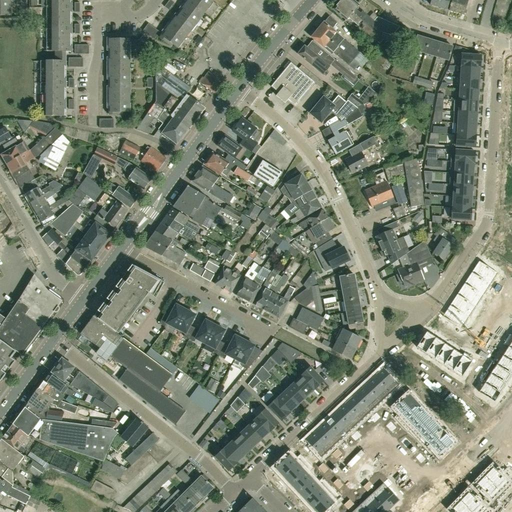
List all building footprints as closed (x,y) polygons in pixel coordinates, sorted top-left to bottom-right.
[(0,0),(0,15),(11,16),(11,9),(9,9),(9,0),(0,0)] [(41,116),(57,116),(64,116),(64,61),(62,61),(62,51),(70,51),(69,0),(46,0),(47,51),(56,51),(57,61),(41,61),(41,116)] [(199,18),(200,19),(208,8),(207,7),(212,0),(211,0),(188,0),(184,6),(185,7),(176,20),(174,18),(167,29),(168,30),(161,39),(171,46),(172,43),(177,47),(181,41),(183,42),(191,31),(189,30),(199,18)] [(174,3),(170,0),(169,0),(164,7),(168,10),(174,3)] [(358,5),(352,0),(340,0),(339,1),(361,20),(363,21),(377,34),(379,32),(392,36),(399,27),(377,17),(374,21),(362,11),(360,13),(355,9),(358,5)] [(449,0),(431,0),(430,5),(447,10),(449,0)] [(452,0),(449,10),(464,14),(468,0),(452,0)] [(361,20),(339,1),(333,9),(346,20),(348,17),(357,25),(361,20)] [(320,27),(318,30),(353,59),(359,52),(335,32),(336,31),(335,30),(336,28),(334,27),(337,23),(329,16),(323,23),(322,23),(319,26),(320,27)] [(377,34),(363,21),(359,26),(376,41),(380,44),(382,40),(378,37),(379,36),(380,37),(380,38),(390,41),(392,36),(379,32),(377,34)] [(159,32),(149,24),(148,23),(143,31),(145,32),(154,39),(159,32)] [(359,64),(353,59),(318,30),(315,33),(314,32),(311,35),(312,36),(311,37),(332,55),(334,52),(354,70),(359,64)] [(142,36),(139,40),(147,45),(150,41),(142,36)] [(413,50),(425,53),(429,40),(417,36),(413,50)] [(130,44),(130,39),(110,39),(109,46),(111,46),(111,62),(109,62),(109,75),(111,75),(111,91),(109,91),(109,104),(111,104),(111,115),(123,115),(123,112),(128,112),(128,102),(130,102),(130,90),(128,90),(128,73),(130,73),(130,61),(128,61),(128,44),(130,44)] [(425,53),(437,57),(440,43),(429,40),(425,53)] [(301,49),(300,48),(297,52),(298,53),(297,54),(322,75),(329,66),(327,64),(331,60),(322,53),(324,51),(312,41),(306,48),(304,46),(301,49)] [(148,53),(158,60),(165,51),(155,43),(148,53)] [(437,57),(448,60),(452,47),(440,43),(437,57)] [(75,54),(83,54),(89,54),(89,45),(75,45),(75,54)] [(369,46),(366,54),(377,58),(380,50),(369,46)] [(461,66),(480,68),(481,56),(462,55),(461,66)] [(83,67),(83,58),(69,58),(69,67),(83,67)] [(353,87),(358,80),(333,59),(329,64),(342,75),(340,77),(353,87)] [(170,60),(165,67),(178,77),(183,70),(170,60)] [(295,106),(314,82),(315,82),(291,62),(271,86),(279,92),(276,96),(285,103),(287,100),(295,106)] [(168,138),(176,144),(181,138),(182,138),(203,108),(190,98),(189,100),(184,97),(190,89),(156,63),(156,101),(154,104),(148,113),(160,122),(163,123),(158,130),(162,133),(164,135),(163,136),(167,139),(168,138)] [(461,67),(461,78),(479,79),(479,68),(480,68),(461,66),(461,67)] [(213,93),(221,82),(208,72),(200,83),(213,93)] [(416,84),(428,88),(430,81),(418,77),(416,84)] [(478,90),(479,79),(461,78),(460,89),(478,90)] [(356,107),(373,101),(377,94),(367,86),(358,98),(351,93),(346,99),(356,107)] [(477,102),(478,90),(460,89),(459,100),(454,100),(477,102)] [(334,107),(323,97),(310,114),(321,123),(334,107)] [(454,100),(454,112),(477,113),(477,102),(454,100)] [(338,121),(348,114),(355,109),(346,102),(333,117),(338,121)] [(344,118),(336,123),(330,126),(328,128),(334,138),(328,141),(335,154),(353,144),(346,131),(340,135),(337,130),(347,124),(348,124),(362,117),(361,115),(363,115),(362,111),(359,112),(357,108),(355,109),(344,118)] [(476,124),(477,113),(454,112),(453,123),(476,124)] [(99,119),(100,128),(99,129),(114,129),(114,119),(99,119)] [(241,144),(251,151),(255,155),(261,146),(257,143),(249,138),(256,129),(242,119),(233,132),(244,140),(241,144)] [(23,125),(26,130),(28,126),(32,121),(23,121),(25,124),(23,125)] [(37,130),(47,135),(55,128),(58,126),(42,123),(37,130)] [(475,135),(476,124),(453,123),(455,123),(455,134),(454,134),(475,136),(476,135),(475,135)] [(4,127),(0,129),(0,144),(1,144),(5,149),(17,142),(13,136),(11,137),(4,127)] [(29,151),(7,164),(16,180),(31,171),(26,163),(40,156),(41,157),(38,162),(56,171),(70,143),(62,135),(55,128),(47,135),(45,138),(44,137),(31,150),(29,151)] [(475,136),(454,134),(453,146),(475,148),(475,136)] [(225,135),(217,146),(234,158),(242,148),(225,135)] [(373,136),(359,144),(363,151),(377,143),(373,136)] [(136,156),(140,148),(126,140),(119,153),(133,161),(136,156)] [(29,151),(31,150),(26,141),(2,155),(2,156),(1,157),(4,162),(5,161),(7,164),(29,151)] [(511,143),(504,143),(503,153),(511,154),(511,143)] [(144,189),(151,179),(128,163),(97,147),(93,156),(114,166),(116,164),(131,174),(128,179),(144,189)] [(141,162),(156,172),(166,159),(151,148),(150,149),(148,147),(145,150),(148,152),(141,162)] [(450,162),(474,163),(475,152),(451,150),(450,162)] [(225,160),(213,152),(204,165),(220,175),(221,173),(227,177),(229,173),(245,183),(247,182),(249,181),(254,184),(257,186),(260,182),(252,176),(235,166),(229,163),(225,160)] [(352,173),(367,165),(361,152),(355,155),(355,157),(346,162),(352,173)] [(511,154),(503,153),(502,164),(511,164),(511,154)] [(228,155),(225,160),(229,163),(235,166),(238,161),(234,159),(228,155)] [(333,169),(348,161),(344,155),(330,163),(333,169)] [(420,173),(416,160),(416,159),(384,168),(389,183),(406,178),(410,207),(423,204),(420,173)] [(282,172),(262,160),(254,175),(273,187),(282,172)] [(474,163),(450,162),(450,173),(473,175),(473,164),(474,164),(474,163)] [(511,164),(502,164),(502,174),(511,174),(511,164)] [(203,166),(197,174),(214,184),(219,177),(203,166)] [(449,185),(472,186),(473,175),(450,173),(449,185)] [(233,196),(214,184),(197,174),(191,182),(229,204),(233,196)] [(283,196),(290,192),(307,182),(301,174),(285,184),(280,190),(283,196)] [(511,174),(502,174),(501,184),(511,184),(511,174)] [(68,201),(72,204),(83,212),(84,211),(78,207),(86,195),(102,207),(96,215),(115,229),(128,211),(104,193),(106,190),(87,176),(72,196),(68,201)] [(52,190),(54,189),(55,189),(61,185),(53,181),(48,183),(50,186),(40,192),(37,187),(25,195),(29,203),(52,190)] [(372,208),(393,199),(386,181),(365,190),(372,208)] [(295,200),(312,191),(307,182),(290,192),(292,196),(288,199),(291,204),(295,200)] [(119,187),(118,188),(111,184),(106,191),(130,208),(136,199),(119,187)] [(511,184),(501,184),(500,194),(511,194),(511,184)] [(52,190),(55,194),(57,193),(56,192),(63,189),(61,185),(55,189),(54,189),(52,190)] [(451,196),(471,197),(472,186),(449,185),(454,185),(453,196),(451,196)] [(188,187),(173,207),(193,219),(192,220),(202,226),(207,217),(214,221),(220,211),(238,221),(242,215),(227,206),(226,205),(224,209),(222,207),(221,208),(209,201),(210,199),(188,187)] [(267,188),(263,201),(271,204),(276,190),(267,188)] [(36,213),(48,206),(45,200),(55,194),(52,190),(29,203),(36,213)] [(294,213),(299,209),(317,199),(312,191),(295,200),(291,204),(284,210),(290,217),(294,213)] [(51,211),(61,205),(68,201),(72,196),(70,194),(58,200),(48,206),(36,213),(45,229),(51,223),(57,218),(56,217),(54,215),(51,211)] [(511,194),(500,194),(500,205),(511,205),(511,194)] [(450,207),(471,209),(471,208),(471,197),(451,196),(450,207)] [(293,224),(304,217),(321,207),(317,199),(299,209),(294,213),(296,217),(290,221),(293,224)] [(83,212),(72,204),(56,217),(57,218),(51,223),(54,228),(65,236),(72,228),(83,212)] [(255,221),(262,209),(253,204),(246,216),(255,221)] [(470,221),(471,209),(450,207),(449,219),(470,221)] [(172,209),(166,216),(183,225),(193,231),(196,227),(187,221),(189,218),(172,209)] [(311,228),(328,218),(323,210),(299,224),(303,229),(309,225),(311,228)] [(257,218),(261,221),(268,214),(263,211),(261,214),(257,218)] [(268,214),(261,221),(265,224),(267,226),(274,219),(268,214)] [(420,214),(416,221),(421,224),(425,217),(420,214)] [(2,216),(0,216),(0,231),(8,226),(2,216)] [(183,225),(166,216),(161,224),(178,233),(179,231),(193,239),(195,234),(183,227),(183,225)] [(328,218),(311,228),(317,238),(334,228),(328,218)] [(243,229),(251,231),(253,222),(245,220),(243,229)] [(380,247),(397,239),(392,230),(398,227),(396,221),(385,226),(387,231),(376,236),(380,247)] [(94,223),(84,237),(85,237),(76,250),(91,261),(110,235),(95,223),(94,223)] [(155,231),(173,240),(178,233),(161,224),(155,231)] [(267,226),(261,235),(267,240),(274,231),(267,226)] [(280,237),(285,233),(280,226),(274,230),(280,237)] [(511,233),(504,228),(493,244),(502,250),(511,235),(511,233)] [(58,245),(61,242),(63,240),(52,229),(47,234),(54,241),(58,245)] [(441,229),(433,234),(436,236),(433,241),(439,245),(435,250),(434,252),(445,259),(453,246),(444,240),(447,234),(448,233),(441,229)] [(150,239),(183,257),(186,253),(170,244),(173,240),(155,231),(150,239)] [(287,231),(281,236),(287,244),(293,239),(287,231)] [(280,244),(283,240),(274,233),(269,238),(279,246),(280,244)] [(49,246),(54,241),(47,234),(43,238),(49,246)] [(329,235),(315,244),(318,248),(332,239),(331,239),(329,235)] [(511,235),(502,250),(511,256),(511,255),(511,235)] [(403,237),(397,239),(380,247),(382,250),(379,251),(381,256),(384,255),(384,256),(387,255),(391,264),(406,254),(409,251),(403,237)] [(150,239),(144,246),(144,247),(161,256),(162,256),(179,266),(184,258),(183,257),(150,239)] [(332,239),(318,248),(323,257),(323,258),(326,257),(331,269),(349,260),(343,247),(338,250),(332,240),(332,239)] [(287,250),(289,248),(290,246),(283,240),(280,244),(287,250)] [(306,257),(309,252),(294,241),(290,245),(306,257)] [(410,265),(398,270),(400,274),(397,275),(400,284),(403,283),(405,287),(423,280),(417,263),(431,257),(424,241),(409,251),(406,254),(410,265)] [(58,245),(63,251),(71,258),(85,269),(91,261),(76,250),(73,255),(61,242),(58,245)] [(241,246),(238,244),(237,244),(226,260),(230,263),(241,246)] [(219,249),(212,245),(209,251),(216,255),(219,249)] [(81,275),(85,269),(71,258),(63,251),(58,257),(76,275),(77,276),(78,276),(79,276),(80,276),(81,275)] [(241,265),(247,269),(249,266),(250,265),(254,260),(253,260),(257,254),(254,252),(250,257),(248,256),(241,265)] [(243,278),(234,295),(243,299),(252,282),(256,277),(263,267),(258,263),(254,260),(250,265),(251,266),(247,273),(244,278),(243,278)] [(208,261),(205,268),(215,274),(219,267),(208,261)] [(479,261),(471,272),(491,285),(498,273),(479,261)] [(201,277),(210,282),(212,278),(214,275),(208,272),(193,263),(189,271),(202,277),(201,277)] [(95,315),(94,316),(116,332),(146,292),(149,293),(155,299),(162,286),(164,282),(141,270),(133,266),(132,265),(125,275),(115,287),(117,288),(114,293),(113,292),(113,291),(106,299),(108,300),(105,305),(104,304),(104,303),(97,311),(99,312),(96,317),(95,316),(95,315)] [(214,284),(223,289),(232,271),(223,266),(214,284)] [(243,299),(251,304),(255,296),(260,287),(265,278),(266,279),(271,272),(263,267),(256,277),(252,282),(243,299)] [(223,289),(231,293),(240,275),(232,271),(223,289)] [(272,272),(267,280),(273,283),(277,275),(272,272)] [(471,272),(464,283),(483,296),(491,285),(471,272)] [(311,287),(317,284),(312,273),(303,285),(306,289),(311,287)] [(342,290),(356,288),(353,274),(339,277),(342,290)] [(34,275),(19,300),(19,301),(18,300),(6,319),(0,314),(0,340),(16,352),(22,356),(30,345),(62,302),(48,292),(34,275)] [(271,314),(280,297),(275,295),(277,291),(278,292),(282,285),(284,286),(289,277),(284,275),(275,287),(271,292),(271,293),(262,309),(271,314)] [(253,305),(262,309),(271,293),(271,292),(275,287),(266,282),(265,282),(262,288),(253,305)] [(464,283),(457,294),(476,307),(483,296),(464,283)] [(312,296),(319,294),(318,285),(311,287),(312,296)] [(290,286),(283,299),(280,297),(271,314),(279,318),(288,301),(291,296),(295,288),(290,286)] [(306,289),(294,298),(299,304),(312,296),(311,287),(306,289)] [(356,288),(342,290),(344,304),(358,301),(356,288)] [(315,309),(322,308),(320,296),(319,294),(312,296),(315,309)] [(457,294),(449,305),(469,318),(476,307),(457,294)] [(358,301),(344,304),(347,317),(361,314),(358,301)] [(176,328),(185,310),(175,305),(170,315),(165,313),(159,324),(164,327),(166,323),(176,328)] [(449,305),(442,317),(461,329),(469,318),(449,305)] [(302,308),(296,320),(310,327),(317,330),(323,318),(302,308)] [(189,339),(194,328),(189,326),(195,315),(185,310),(176,328),(185,334),(184,337),(189,339)] [(361,314),(347,317),(348,325),(347,325),(348,331),(355,329),(356,331),(364,329),(363,322),(362,322),(361,314)] [(94,316),(80,334),(82,335),(89,341),(99,348),(96,353),(106,361),(110,356),(110,357),(127,369),(119,380),(175,425),(185,411),(160,392),(172,376),(164,369),(162,367),(161,367),(145,355),(140,351),(124,339),(115,333),(116,332),(94,316)] [(306,328),(310,327),(296,320),(293,319),(289,328),(303,334),(306,328)] [(205,344),(215,325),(205,320),(199,331),(194,328),(189,339),(194,342),(196,339),(205,344)] [(218,355),(224,344),(219,341),(225,330),(215,325),(205,344),(215,349),(213,352),(218,355)] [(335,340),(337,340),(356,350),(361,339),(342,330),(340,329),(335,340)] [(313,337),(319,340),(323,334),(316,330),(313,337)] [(426,331),(416,348),(425,354),(436,337),(426,331)] [(510,335),(503,344),(507,347),(511,350),(511,335),(511,336),(510,335)] [(235,359),(244,341),(234,336),(229,346),(224,344),(218,355),(223,357),(225,354),(235,359)] [(436,337),(425,354),(434,360),(445,343),(436,337)] [(0,382),(6,374),(4,372),(7,368),(9,369),(15,361),(11,358),(13,355),(14,354),(15,354),(16,352),(0,340),(0,382)] [(356,350),(337,340),(332,351),(351,360),(356,350)] [(244,341),(235,359),(244,364),(243,368),(247,370),(255,360),(249,357),(254,346),(244,341)] [(445,343),(434,360),(443,366),(454,349),(445,343)] [(277,349),(285,358),(294,349),(283,344),(277,349)] [(511,350),(507,347),(502,356),(511,362),(511,350)] [(454,349),(443,366),(452,371),(462,355),(454,349)] [(285,358),(278,350),(271,357),(279,365),(285,358)] [(462,355),(452,371),(461,378),(473,360),(464,353),(462,355)] [(511,362),(502,356),(496,364),(511,374),(511,362)] [(74,368),(62,359),(51,373),(64,382),(74,368)] [(492,362),(486,371),(488,373),(506,385),(511,375),(511,374),(496,364),(492,362)] [(300,374),(315,389),(323,381),(310,367),(302,375),(300,374)] [(383,368),(373,377),(389,394),(399,385),(383,368)] [(70,384),(94,398),(103,403),(108,396),(79,372),(70,384)] [(488,373),(482,382),(484,383),(500,394),(506,385),(488,373)] [(67,389),(68,388),(49,374),(44,382),(56,390),(64,393),(72,397),(75,392),(70,389),(69,390),(67,389)] [(290,380),(306,397),(314,389),(315,389),(300,374),(292,381),(290,380)] [(255,376),(248,385),(252,389),(260,381),(255,376)] [(373,377),(364,386),(379,403),(389,394),(373,377)] [(219,383),(210,379),(205,389),(214,393),(219,383)] [(306,397),(290,380),(282,388),(298,404),(306,397)] [(44,382),(38,389),(51,398),(65,403),(61,401),(65,396),(63,395),(64,393),(56,390),(44,382)] [(484,383),(478,392),(494,403),(500,394),(484,383)] [(198,385),(189,398),(209,413),(219,401),(198,385)] [(364,386),(354,395),(370,412),(379,403),(364,386)] [(241,401),(248,392),(245,388),(238,397),(241,401)] [(298,404),(282,388),(274,395),(273,395),(290,413),(290,412),(298,404)] [(78,407),(65,403),(51,398),(38,389),(29,403),(25,408),(40,420),(63,422),(64,413),(48,410),(48,407),(51,404),(56,406),(56,407),(75,414),(78,407)] [(409,394),(395,408),(402,416),(417,403),(409,394)] [(290,413),(273,395),(265,403),(281,421),(290,413)] [(354,395),(344,404),(360,421),(370,412),(354,395)] [(113,411),(119,404),(108,396),(103,403),(113,411)] [(237,413),(244,405),(237,397),(230,406),(237,413)] [(103,403),(94,398),(92,405),(112,413),(113,411),(103,403)] [(402,416),(399,418),(407,427),(408,426),(424,411),(417,403),(402,416)] [(344,404),(335,413),(350,430),(360,421),(344,404)] [(24,410),(13,425),(28,436),(103,462),(109,447),(114,437),(118,433),(112,428),(91,426),(63,422),(40,420),(25,408),(24,410)] [(257,418),(270,432),(278,423),(265,410),(257,418)] [(120,416),(123,421),(131,416),(128,411),(120,416)] [(424,411),(408,426),(415,433),(431,418),(424,411)] [(335,413),(325,422),(341,439),(350,430),(335,413)] [(269,432),(270,432),(257,418),(256,418),(257,418),(249,426),(247,424),(261,439),(269,431),(269,432)] [(431,418),(415,433),(423,441),(439,426),(431,418)] [(92,419),(91,426),(112,428),(117,423),(92,419)] [(122,437),(118,433),(114,437),(109,447),(116,453),(126,441),(131,446),(132,446),(147,428),(147,429),(147,428),(146,427),(142,423),(141,422),(138,420),(137,419),(136,420),(122,437)] [(325,422),(315,431),(331,448),(341,439),(325,422)] [(247,424),(239,432),(253,447),(261,439),(247,424)] [(22,444),(28,436),(13,425),(7,432),(22,444)] [(439,426),(423,441),(430,450),(432,448),(446,434),(439,426)] [(315,431),(305,441),(321,458),(331,448),(315,431)] [(22,444),(7,432),(1,440),(20,453),(22,454),(26,450),(21,446),(22,444)] [(245,455),(253,447),(239,432),(238,432),(240,434),(232,441),(245,455)] [(143,455),(147,451),(154,444),(159,439),(153,433),(125,459),(132,465),(135,462),(139,458),(143,455)] [(446,434),(432,448),(439,456),(454,443),(446,434)] [(4,479),(13,486),(12,471),(18,464),(38,478),(44,470),(22,454),(20,453),(1,440),(0,440),(0,476),(1,477),(4,479)] [(204,449),(209,443),(205,440),(200,446),(204,449)] [(245,455),(232,441),(224,449),(223,449),(236,463),(237,463),(237,462),(245,455)] [(147,451),(150,455),(158,448),(154,444),(147,451)] [(162,452),(158,448),(150,455),(154,459),(162,452)] [(228,471),(236,463),(223,449),(215,457),(228,471)] [(154,459),(150,455),(147,451),(143,455),(150,462),(154,459)] [(165,455),(162,452),(154,459),(158,463),(165,455)] [(143,455),(139,458),(147,466),(150,462),(143,455)] [(289,455),(275,468),(282,476),(297,463),(289,455)] [(143,470),(147,466),(139,458),(135,462),(143,470)] [(297,463),(282,476),(290,484),(304,471),(305,471),(308,468),(300,459),(297,463)] [(101,470),(106,472),(111,463),(106,460),(101,470)] [(139,473),(143,470),(135,462),(132,465),(139,473)] [(106,472),(110,475),(115,465),(111,463),(106,472)] [(187,469),(192,473),(197,467),(193,463),(187,469)] [(166,475),(173,468),(170,464),(162,471),(166,475)] [(110,475),(115,477),(120,468),(115,465),(110,475)] [(135,477),(139,473),(132,465),(128,469),(135,477)] [(493,467),(485,475),(502,493),(510,485),(510,486),(511,483),(511,478),(507,473),(503,477),(493,467)] [(123,472),(124,470),(120,468),(115,477),(119,480),(123,472)] [(166,475),(170,479),(177,472),(173,468),(166,475)] [(131,480),(135,477),(128,469),(125,471),(124,470),(123,472),(131,480)] [(179,472),(189,482),(191,480),(181,470),(179,472)] [(159,474),(166,482),(170,479),(166,475),(162,471),(159,474)] [(304,471),(290,484),(297,492),(312,479),(305,471),(304,471)] [(127,484),(131,480),(123,472),(119,480),(127,484)] [(186,485),(189,482),(179,472),(176,475),(186,485)] [(166,482),(159,474),(155,478),(162,485),(166,482)] [(485,475),(476,484),(486,494),(482,498),(490,506),(493,509),(497,504),(495,502),(503,493),(502,493),(485,475)] [(195,482),(192,485),(203,497),(213,488),(201,476),(195,482)] [(162,485),(155,478),(152,481),(159,489),(162,485)] [(0,492),(2,490),(9,496),(26,504),(30,497),(30,496),(12,487),(13,486),(4,479),(2,481),(0,479),(0,492)] [(312,479),(297,492),(305,500),(319,487),(319,486),(312,479)] [(91,490),(96,492),(100,483),(96,481),(91,490)] [(159,489),(152,481),(148,485),(155,492),(159,489)] [(105,485),(100,483),(96,492),(100,494),(105,485)] [(319,487),(305,500),(312,508),(330,492),(322,483),(319,486),(319,487)] [(383,483),(373,492),(389,509),(399,500),(383,483)] [(105,497),(109,488),(105,485),(100,494),(105,497)] [(155,492),(148,485),(145,488),(152,495),(155,492)] [(183,494),(194,506),(203,497),(192,485),(183,494)] [(114,490),(109,488),(105,497),(109,499),(114,490)] [(152,495),(145,488),(141,491),(148,499),(152,495)] [(161,491),(170,500),(173,498),(164,488),(161,491)] [(148,499),(141,491),(137,495),(145,502),(148,499)] [(168,503),(170,500),(161,491),(158,493),(168,503)] [(330,492),(312,508),(315,511),(324,511),(338,500),(330,492)] [(373,492),(364,501),(373,511),(386,511),(389,509),(373,492)] [(468,492),(460,500),(472,511),(481,511),(484,509),(486,510),(490,506),(482,498),(478,502),(468,492)] [(174,503),(182,511),(188,511),(194,506),(183,494),(174,503)] [(134,498),(141,506),(145,502),(137,495),(134,498)] [(26,504),(37,510),(40,503),(30,497),(26,504)] [(130,501),(137,509),(141,506),(134,498),(130,501)] [(472,511),(460,500),(451,509),(454,511),(472,511)] [(124,508),(132,511),(134,511),(137,509),(130,501),(124,508)] [(238,511),(258,511),(260,510),(260,511),(262,509),(260,507),(259,507),(257,505),(256,507),(250,501),(238,511)] [(373,511),(364,501),(354,510),(355,511),(373,511)] [(182,511),(174,503),(165,511),(182,511)]
